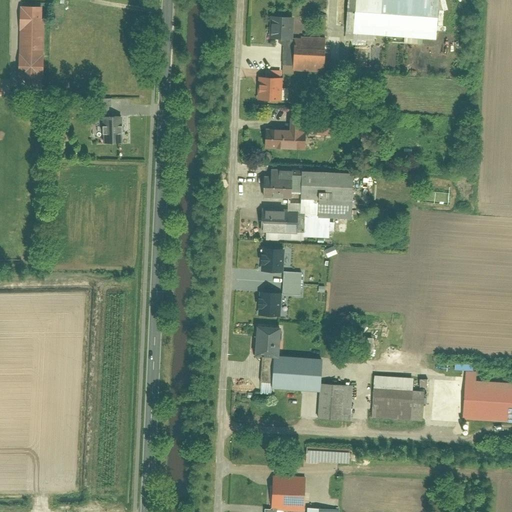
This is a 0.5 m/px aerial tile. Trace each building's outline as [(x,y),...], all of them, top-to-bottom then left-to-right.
[(350,0),(348,31),(439,38),(441,0),(350,0)] [(44,6),(20,5),(19,82),(27,83),(27,94),(35,94),(35,80),(43,80),(44,6)] [(287,38),(296,39),(297,16),(274,15),(273,38),(287,38)] [(297,65),(297,70),(329,72),(331,38),(299,36),(299,39),(297,65)] [(287,38),(286,64),(297,65),(299,39),(296,39),(287,38)] [(297,70),(297,65),(286,64),(285,73),(297,73),(297,70)] [(260,100),(286,102),(287,77),(261,76),(260,100)] [(102,117),(102,145),(130,145),(129,116),(102,117)] [(270,128),(269,147),(310,149),(312,117),(295,117),(294,129),(270,128)] [(307,175),(306,192),(306,198),(359,200),(361,173),(308,170),(307,175)] [(297,177),(297,191),(306,192),(307,175),(297,174),(297,177)] [(268,176),(267,197),(296,198),(297,191),(297,177),(268,176)] [(264,230),(301,232),(302,211),(265,208),(264,230)] [(265,269),(287,271),(289,248),(267,246),(265,269)] [(329,257),(338,253),(335,246),(325,250),(329,257)] [(286,281),(306,283),(307,272),(287,271),(286,281)] [(286,281),(285,293),(305,294),(306,283),(286,281)] [(263,291),(261,314),(283,316),(285,293),(263,291)] [(278,357),(285,358),(285,352),(287,328),(263,326),(260,356),(266,356),(278,357)] [(285,358),(278,357),(276,383),(275,387),(305,390),(308,354),(285,352),(285,358)] [(276,383),(278,357),(266,356),(264,382),(276,383)] [(377,374),(376,387),(417,390),(418,377),(377,374)] [(465,416),(511,419),(511,382),(468,378),(465,416)] [(323,383),(322,417),(356,418),(357,384),(323,383)] [(376,387),(374,416),(426,420),(428,391),(417,390),(376,387)] [(306,462),(354,464),(355,449),(307,448),(306,462)] [(274,475),(273,508),(278,508),(278,511),(292,511),(338,511),(339,510),(305,509),(306,477),(274,475)]
